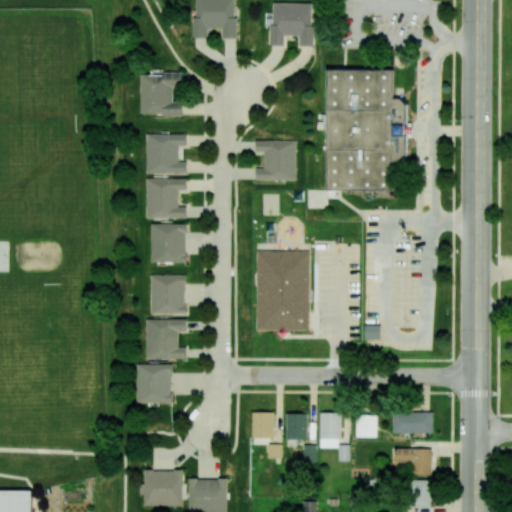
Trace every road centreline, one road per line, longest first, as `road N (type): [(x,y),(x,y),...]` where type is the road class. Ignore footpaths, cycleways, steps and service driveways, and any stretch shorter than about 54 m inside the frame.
road 1 (secondary): [(474,511),(477,0)]
road 2 (residential): [(222,375),(222,142),(242,91)]
road 3 (residential): [(475,377),(222,375)]
